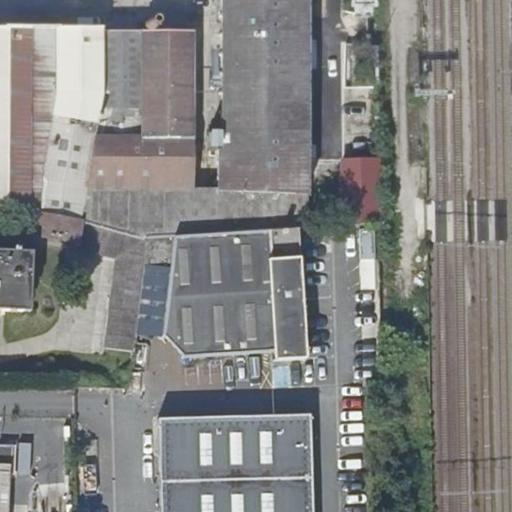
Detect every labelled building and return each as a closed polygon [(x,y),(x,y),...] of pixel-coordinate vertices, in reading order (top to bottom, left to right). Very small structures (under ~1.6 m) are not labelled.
[(222,0),(223,18),(309,18),(309,0),(222,0)] [(223,18),(223,35),(309,34),(309,18),(223,18)] [(223,35),(223,149),(218,150),(219,190),(195,188),(193,33),(105,33),(104,28),(0,27),(0,212),(41,214),(148,237),(152,237),(164,237),(309,228),(309,34),(223,35)] [(357,49),(358,84),(379,84),(378,49),(357,49)] [(344,161),(346,227),(363,226),(361,160),(344,161)] [(361,160),(363,226),(380,225),(379,160),(361,160)] [(38,235),(80,242),(79,246),(119,259),(112,323),(139,325),(146,275),(152,237),(148,237),(41,214),(38,235)] [(164,304),(198,359),(280,359),(281,368),(310,368),(309,228),(164,237),(164,304)] [(0,251),(0,311),(27,313),(28,300),(33,300),(36,254),(23,253),(23,249),(18,249),(17,253),(0,251)] [(164,304),(165,337),(168,337),(186,355),(187,359),(198,359),(164,304)] [(313,511),(311,415),(159,420),(161,511),(313,511)] [(0,443),(0,468),(9,470),(12,470),(14,445),(0,443)] [(0,511),(5,511),(9,470),(0,468),(0,511)]
